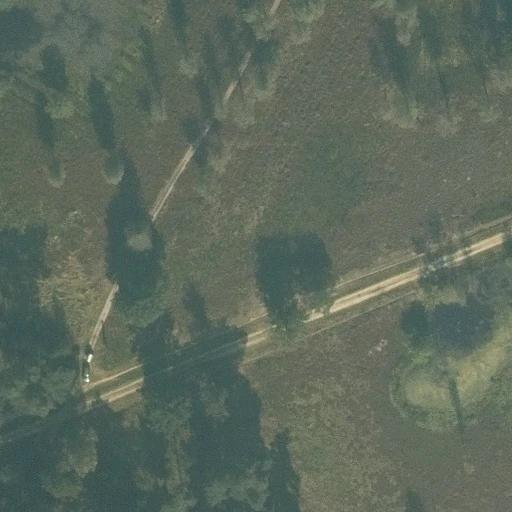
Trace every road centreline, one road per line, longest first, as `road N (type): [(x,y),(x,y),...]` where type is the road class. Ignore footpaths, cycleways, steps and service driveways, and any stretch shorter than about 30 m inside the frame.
road 1 (unknown): [(511,218),(0,418)]
road 2 (track): [(511,233),(25,422)]
road 3 (track): [(277,0),(110,298),(75,390),(25,422)]
